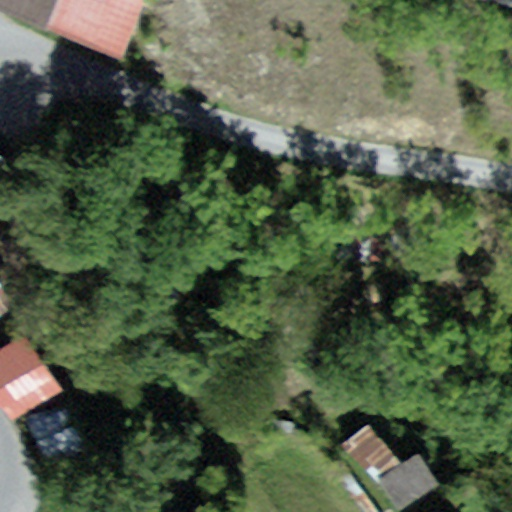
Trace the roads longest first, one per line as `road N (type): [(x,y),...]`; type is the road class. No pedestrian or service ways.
road 1 (residential): [(511,179),(195,128),(0,58)]
road 2 (residential): [(0,376),(26,475),(21,511)]
